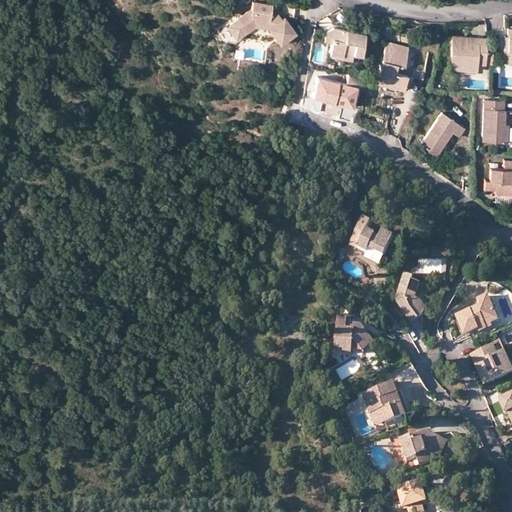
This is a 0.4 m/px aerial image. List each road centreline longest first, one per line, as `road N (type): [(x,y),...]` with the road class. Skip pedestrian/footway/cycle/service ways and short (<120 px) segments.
road 1 (residential): [(295,112),(394,154),(511,233)]
road 2 (residential): [(348,0),(434,12),(511,5)]
